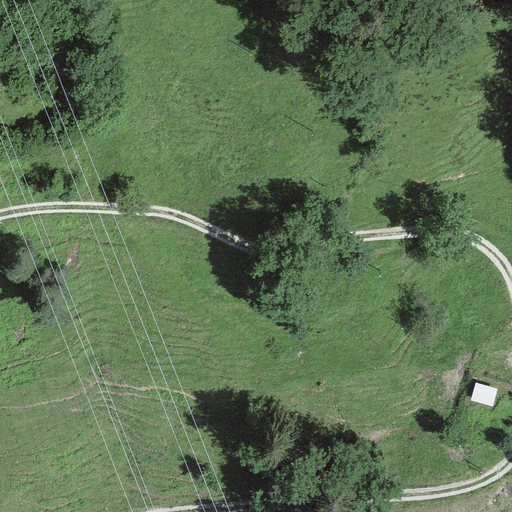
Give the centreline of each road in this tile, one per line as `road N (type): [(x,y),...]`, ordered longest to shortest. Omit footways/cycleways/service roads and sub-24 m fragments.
road 1 (track): [(511,284),(494,256),(458,237),(411,231),(282,248),(232,243),(134,208),(0,216)]
road 2 (track): [(208,511),(453,490),(511,454)]
